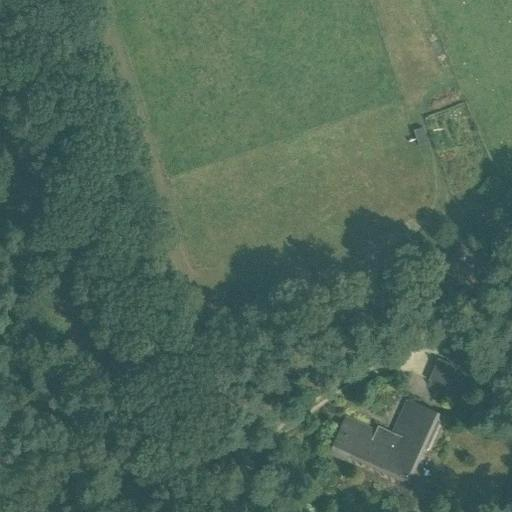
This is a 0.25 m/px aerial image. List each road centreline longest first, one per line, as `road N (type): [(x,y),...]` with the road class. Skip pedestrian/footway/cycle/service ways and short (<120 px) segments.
road 1 (track): [(57,0),(155,322)]
road 2 (unclassified): [(211,511),(155,322)]
